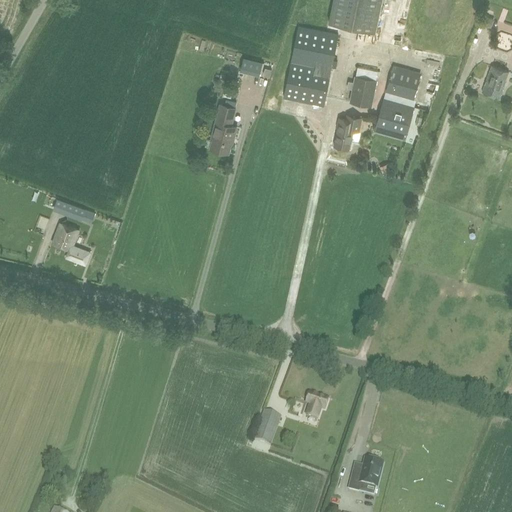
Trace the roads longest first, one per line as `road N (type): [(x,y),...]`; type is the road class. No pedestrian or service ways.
road 1 (tertiary): [(511,403),(0,271)]
road 2 (unknown): [(360,364),(475,39)]
